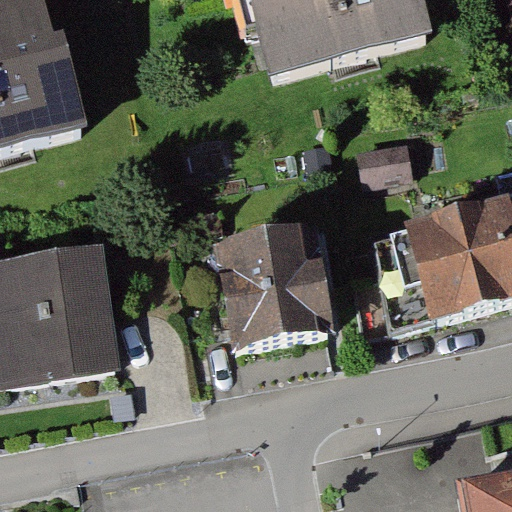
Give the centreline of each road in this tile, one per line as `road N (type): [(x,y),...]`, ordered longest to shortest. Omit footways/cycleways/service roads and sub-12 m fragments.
road 1 (residential): [(286,418),(0,478)]
road 2 (residential): [(511,368),(286,418)]
